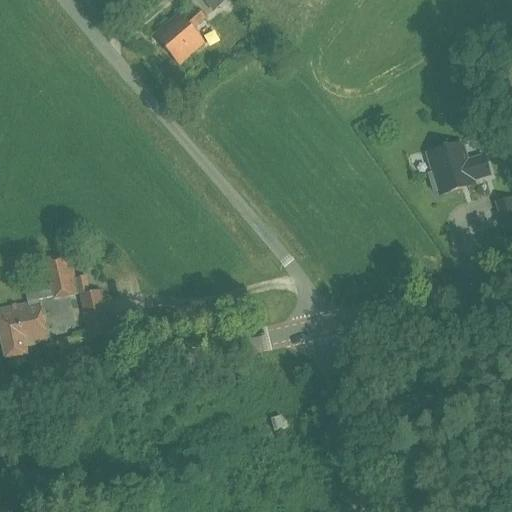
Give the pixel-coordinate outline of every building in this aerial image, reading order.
[(154,37),(179,66),(203,46),(191,32),(205,19),(197,9),(182,22),(178,17),(154,37)] [(461,190),(460,185),(489,176),(483,158),(466,163),(461,145),(426,155),(432,174),(427,176),(432,193),(437,192),(439,196),(461,190)] [(506,235),(511,233),(511,212),(500,216),(506,235)] [(24,291),(27,303),(52,298),(53,301),(79,295),(68,252),(43,260),(49,286),(24,291)] [(85,278),(75,280),(79,295),(88,335),(109,331),(101,292),(89,295),(85,278)] [(0,313),(0,330),(7,360),(25,355),(23,347),(45,342),(37,305),(0,313)] [(270,421),(273,432),(283,430),(279,418),(270,421)]
